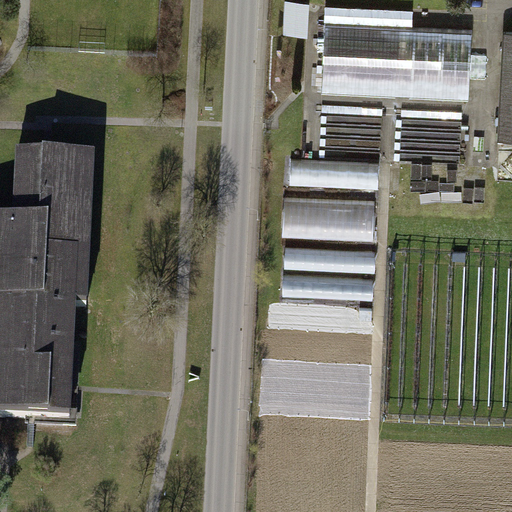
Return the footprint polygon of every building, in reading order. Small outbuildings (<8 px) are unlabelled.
[(472,30),(326,24),(323,100),(469,106),(472,30)] [(511,34),(503,34),(498,141),(511,141),(511,34)] [(0,418),(32,420),(70,422),(72,389),(75,316),(87,317),(95,162),(15,158),(11,231),(0,230),(0,418)] [(289,158),(287,235),(378,237),(380,159),(289,158)] [(287,245),(286,294),(376,297),(378,248),(287,245)] [(399,415),(511,417),(511,254),(402,253),(399,415)]
